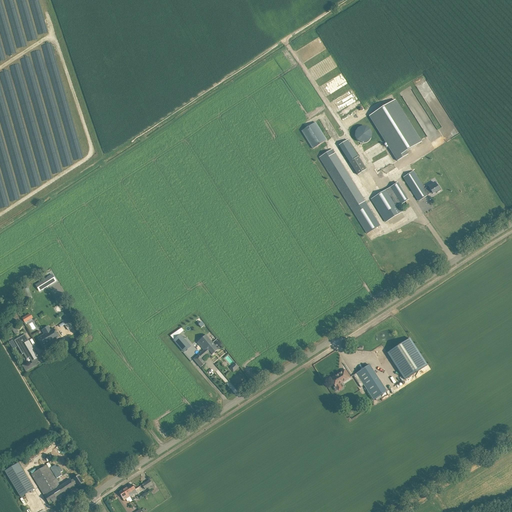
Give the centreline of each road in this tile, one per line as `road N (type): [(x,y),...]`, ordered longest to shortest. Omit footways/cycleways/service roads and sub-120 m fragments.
road 1 (tertiary): [(92,495),(511,228)]
road 2 (track): [(0,214),(92,150),(46,13)]
road 3 (unknown): [(456,264),(398,176),(378,174),(373,159)]
road 4 (track): [(104,158),(0,226)]
road 5 (track): [(511,446),(408,511)]
